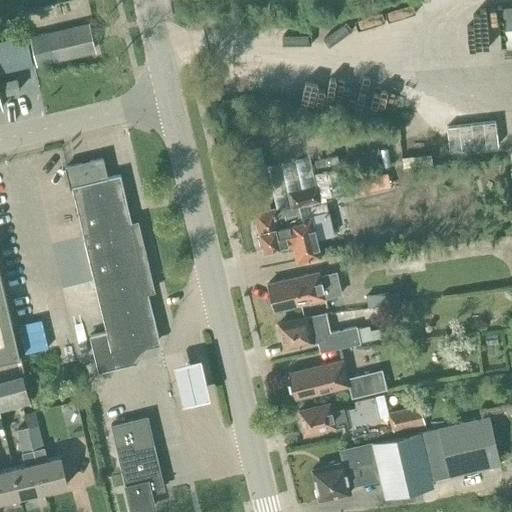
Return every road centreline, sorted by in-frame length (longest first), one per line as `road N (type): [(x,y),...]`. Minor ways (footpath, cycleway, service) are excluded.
road 1 (tertiary): [(267,511),(169,98)]
road 2 (unclassified): [(0,138),(169,98)]
